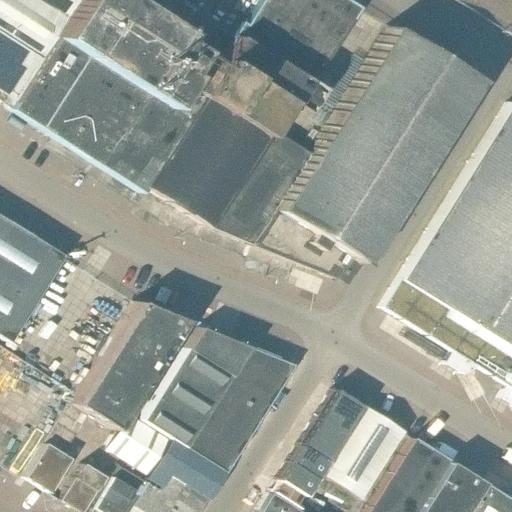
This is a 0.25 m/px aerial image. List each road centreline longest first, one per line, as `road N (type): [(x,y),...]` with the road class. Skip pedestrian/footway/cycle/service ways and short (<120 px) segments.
road 1 (unclassified): [(334,337),(209,287),(0,160)]
road 2 (unclassified): [(334,337),(500,63)]
road 3 (unclassified): [(511,449),(334,337)]
road 4 (unclassified): [(223,511),(334,337)]
